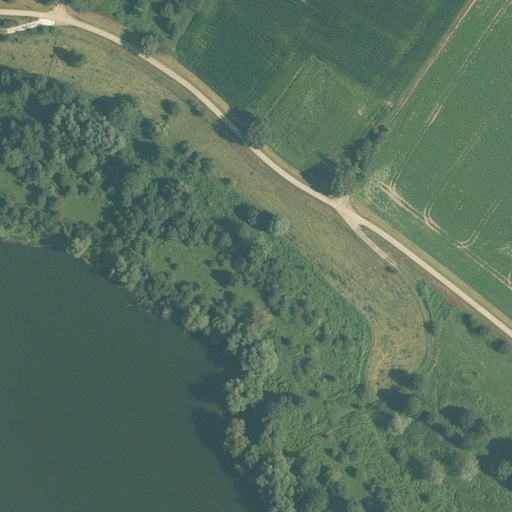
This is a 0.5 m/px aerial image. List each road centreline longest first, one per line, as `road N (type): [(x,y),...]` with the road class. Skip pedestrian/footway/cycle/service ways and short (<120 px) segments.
road 1 (track): [(338,210),(475,0)]
road 2 (track): [(385,261),(427,315),(428,360),(405,387),(345,415),(339,427)]
